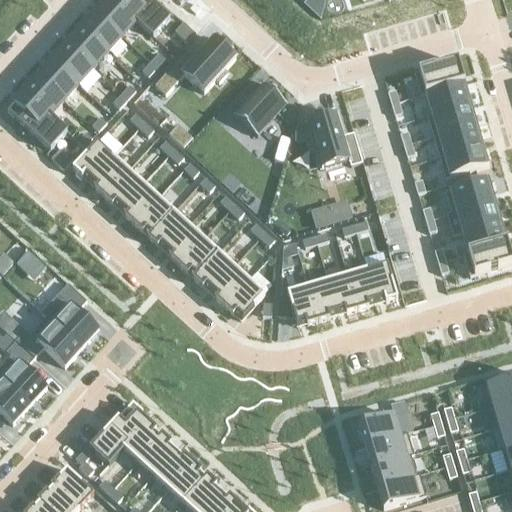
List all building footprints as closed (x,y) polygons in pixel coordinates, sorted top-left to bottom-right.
[(132,21),(148,3),(144,0),(111,0),(110,1),(132,21)] [(122,41),(136,26),(136,25),(132,21),(110,1),(96,17),(122,41)] [(148,3),(132,21),(136,25),(136,26),(153,41),(170,23),(148,3)] [(107,57),(122,41),(96,17),(81,33),(107,57)] [(178,23),(170,32),(176,38),(185,28),(178,23)] [(185,28),(176,38),(183,44),(191,34),(185,28)] [(93,73),(107,57),(81,33),(67,49),(93,73)] [(187,54),(161,83),(171,93),(184,79),(203,97),(215,84),(218,87),(228,77),(224,74),(235,62),(230,57),(233,54),(223,44),(220,48),(214,43),(196,63),(187,54)] [(93,73),(67,49),(52,65),(78,89),(93,73)] [(159,57),(150,66),(156,72),(165,63),(159,57)] [(38,81),(64,105),(78,89),(52,65),(38,81)] [(464,86),(462,79),(458,65),(414,78),(421,101),(425,100),(425,99),(464,87),(464,86)] [(144,73),(135,82),(142,88),(150,79),(144,73)] [(64,105),(38,81),(23,97),(45,117),(49,121),(50,120),(64,105)] [(135,82),(127,92),(133,98),(142,88),(135,82)] [(431,119),(470,108),(466,95),(463,96),(461,89),(464,88),(464,87),(425,99),(425,100),(431,119)] [(264,88),(234,120),(257,141),(286,108),(264,88)] [(396,95),(388,97),(391,109),(399,106),(396,95)] [(23,97),(7,115),(29,134),(45,117),(23,97)] [(121,98),(112,108),(119,114),(127,104),(121,98)] [(399,106),(391,109),(395,120),(402,118),(399,106)] [(431,119),(426,120),(433,141),(476,129),(472,116),(469,116),(467,109),(470,109),(470,108),(431,119)] [(45,117),(29,134),(50,154),(67,135),(50,120),(49,121),(45,117)] [(135,118),(129,125),(138,133),(144,127),(135,118)] [(312,127),(308,128),(321,173),(349,165),(351,170),(362,167),(356,144),(344,147),(336,120),(332,121),(331,118),(311,123),(312,127)] [(100,121),(92,130),(98,136),(107,127),(100,121)] [(144,127),(138,133),(148,142),(153,135),(144,127)] [(476,129),(433,141),(439,162),(482,149),(479,150),(477,143),(480,142),(476,129)] [(92,130),(83,140),(90,146),(98,136),(92,130)] [(177,130),(168,140),(183,154),(192,144),(177,130)] [(408,136),(400,139),(403,150),(411,148),(408,136)] [(165,146),(159,152),(168,161),(174,154),(165,146)] [(83,181),(89,187),(113,161),(97,147),(72,174),(82,182),(83,181)] [(411,148),(403,150),(407,161),(415,159),(411,148)] [(482,149),(439,162),(445,184),(489,171),(485,157),(483,150),(482,149)] [(59,153),(51,163),(57,169),(66,159),(59,153)] [(174,154),(168,161),(178,169),(184,163),(174,154)] [(66,159),(57,169),(64,174),(72,165),(66,159)] [(128,175),(113,161),(89,187),(96,193),(95,194),(103,202),(128,175)] [(195,173),(189,180),(199,188),(205,182),(195,173)] [(143,188),(128,175),(103,202),(112,209),(113,208),(120,214),(143,188)] [(205,182),(199,188),(208,197),(214,190),(205,182)] [(495,206),(495,205),(493,198),(489,184),(445,196),(451,217),(451,218),(495,206)] [(422,185),(414,187),(418,198),(425,196),(422,185)] [(133,229),(158,202),(143,188),(120,214),(126,220),(125,221),(133,229)] [(225,201),(219,207),(229,215),(235,209),(225,201)] [(143,236),(149,241),(150,242),(173,216),(158,202),(133,229),(142,237),(143,236)] [(492,207),(495,206),(451,218),(451,217),(446,219),(453,241),(462,239),(462,238),(501,226),(497,213),(494,214),(492,207)] [(235,209),(229,215),(238,224),(244,217),(235,209)] [(430,212),(422,214),(426,226),(433,223),(430,212)] [(188,230),(173,216),(150,242),(149,241),(148,242),(157,251),(158,249),(165,255),(188,230)] [(364,220),(352,224),(354,232),(366,228),(364,220)] [(433,223),(426,226),(429,237),(437,235),(433,223)] [(352,224),(340,227),(342,236),(354,232),(352,224)] [(462,238),(462,239),(468,258),(507,247),(507,246),(504,247),(502,240),(505,239),(501,226),(462,238)] [(256,228),(250,234),(259,243),(265,236),(256,228)] [(283,229),(278,235),(285,241),(290,236),(283,229)] [(179,270),(203,243),(188,230),(165,255),(167,257),(171,261),(172,262),(171,263),(179,270)] [(265,236),(259,243),(268,251),(274,245),(265,236)] [(327,237),(314,241),(317,249),(329,246),(327,237)] [(314,241),(302,244),(305,253),(317,249),(314,241)] [(218,257),(203,243),(179,270),(187,278),(188,277),(194,282),(195,283),(218,257)] [(298,258),(294,247),(282,251),(281,274),(293,271),(290,261),(298,258)] [(468,258),(463,259),(470,281),(511,269),(511,264),(509,255),(507,248),(507,247),(468,258)] [(442,254),(435,256),(438,267),(446,265),(442,254)] [(3,257),(0,260),(0,278),(2,280),(13,266),(3,257)] [(210,296),(233,271),(218,257),(195,283),(194,282),(193,283),(203,292),(204,291),(210,296)] [(446,265),(438,267),(441,278),(449,276),(446,265)] [(366,274),(377,307),(385,305),(385,306),(398,303),(387,267),(366,274)] [(216,304),(224,311),(249,285),(233,271),(210,296),(217,302),(216,304)] [(377,307),(366,274),(347,279),(357,314),(368,311),(368,310),(377,307)] [(357,314),(347,279),(327,285),(337,319),(346,316),(346,318),(357,314)] [(249,285),(224,311),(233,319),(234,318),(241,325),(264,299),(249,285)] [(327,285),(308,291),(318,326),(329,323),(329,321),(337,319),(327,285)] [(69,311),(54,328),(82,353),(99,335),(77,315),(86,306),(67,289),(57,300),(69,311)] [(307,329),(318,326),(308,291),(287,297),(297,331),(307,328),(307,329)] [(264,308),(263,321),(272,322),(272,309),(264,308)] [(278,309),(278,322),(286,323),(287,310),(278,309)] [(3,315),(0,318),(0,331),(0,332),(10,322),(3,315)] [(26,335),(16,345),(35,363),(44,353),(65,372),(82,353),(54,328),(37,345),(26,335)] [(18,367),(1,385),(30,411),(46,392),(25,373),(35,363),(16,345),(6,356),(18,367)] [(492,411),(511,405),(511,381),(486,389),(492,411)] [(0,418),(13,430),(30,411),(1,385),(0,386),(0,418)] [(511,405),(492,411),(498,432),(511,427),(511,405)] [(128,446),(147,426),(139,419),(143,415),(132,406),(110,430),(128,446)] [(447,425),(455,422),(451,411),(443,413),(447,425)] [(365,450),(407,438),(401,416),(358,429),(365,450)] [(438,416),(430,418),(433,430),(441,428),(438,416)] [(450,436),(458,434),(455,422),(447,425),(450,436)] [(138,466),(162,439),(161,440),(155,434),(155,433),(147,426),(128,446),(123,452),(123,453),(138,466)] [(511,450),(511,427),(498,432),(504,452),(511,450)] [(441,428),(433,430),(437,442),(445,439),(441,428)] [(109,469),(123,453),(123,452),(128,446),(110,430),(103,439),(90,452),(109,469)] [(365,450),(371,471),(413,458),(407,438),(365,450)] [(153,480),(176,454),(170,448),(171,447),(162,439),(138,466),(153,480)] [(459,466),(467,464),(464,452),(456,455),(459,466)] [(85,466),(90,460),(84,454),(75,464),(81,469),(85,466)] [(168,494),(192,467),(184,459),(183,460),(176,454),(153,480),(168,494)] [(371,471),(377,492),(420,479),(413,458),(371,471)] [(442,460),(446,472),(454,469),(450,458),(442,460)] [(470,475),(467,464),(459,466),(462,478),(470,475)] [(94,474),(85,466),(81,469),(79,472),(88,481),(94,474)] [(183,507),(207,480),(206,481),(200,475),(201,474),(192,467),(168,494),(183,507)] [(457,481),(454,469),(446,472),(449,483),(457,481)] [(60,484),(54,491),(77,511),(81,511),(94,498),(71,478),(67,474),(59,483),(60,484)] [(387,511),(426,501),(420,479),(377,492),(382,511),(387,511)] [(188,511),(206,511),(222,495),(215,489),(216,488),(207,480),(183,507),(188,511)] [(114,492),(104,484),(99,490),(108,499),(114,492)] [(46,496),(39,505),(46,511),(77,511),(54,491),(47,497),(46,496)] [(123,501),(114,492),(108,499),(117,507),(123,501)] [(233,511),(238,508),(229,500),(228,501),(222,495),(206,511),(233,511)] [(468,497),(472,509),(480,507),(476,495),(468,497)]
